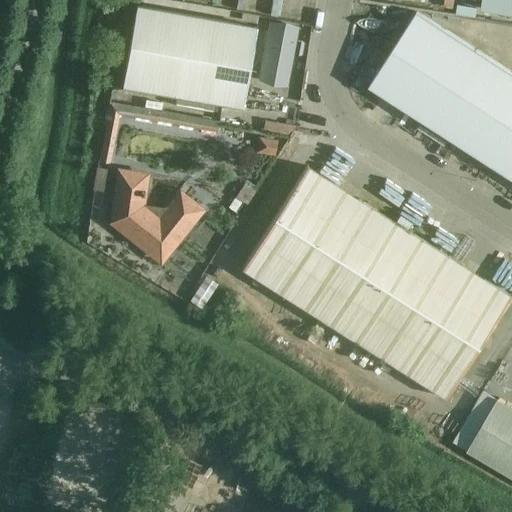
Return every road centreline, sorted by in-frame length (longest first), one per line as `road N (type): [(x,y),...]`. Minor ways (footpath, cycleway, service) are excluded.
road 1 (unclassified): [(411,511),(296,439),(211,400),(125,376),(0,365)]
road 2 (unclassified): [(511,223),(359,127),(332,96),(338,0)]
road 3 (unclassified): [(0,146),(35,0)]
